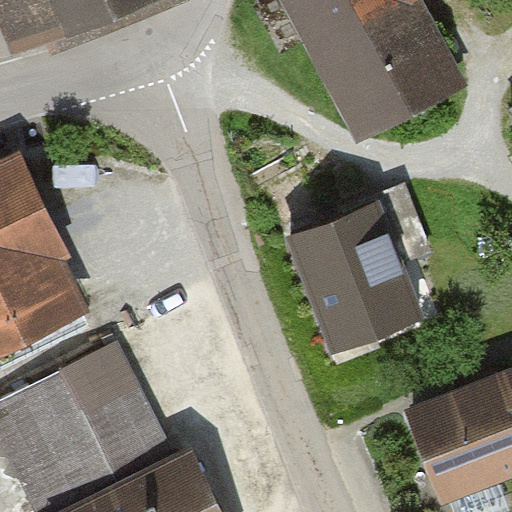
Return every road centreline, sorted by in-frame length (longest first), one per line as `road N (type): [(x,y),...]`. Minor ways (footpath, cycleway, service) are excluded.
road 1 (unclassified): [(162,54),(340,511)]
road 2 (track): [(175,39),(293,118),(379,155),(487,157)]
road 3 (unclassified): [(162,54),(0,96)]
road 4 (track): [(511,49),(476,102),(487,157),(511,185)]
